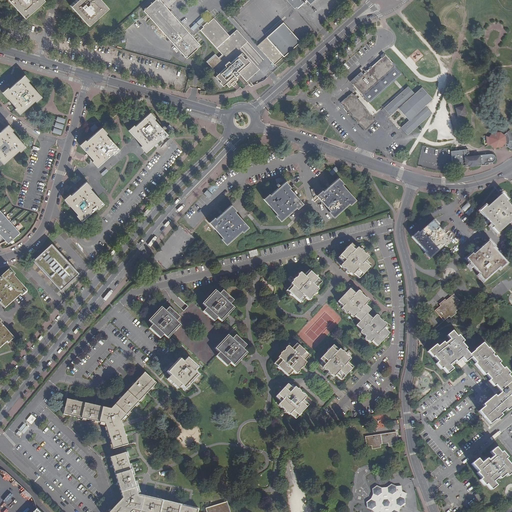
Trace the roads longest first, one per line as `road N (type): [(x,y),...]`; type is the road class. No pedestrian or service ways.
road 1 (unclassified): [(2,443),(130,293),(399,226)]
road 2 (secondary): [(0,417),(147,234),(244,133)]
road 3 (secondary): [(231,129),(0,394)]
road 4 (residential): [(434,511),(404,396),(413,312),(399,226)]
road 5 (residential): [(3,257),(43,224),(88,75)]
road 6 (secondary): [(252,112),(352,21),(387,0)]
road 7 (residential): [(414,178),(254,125)]
road 8 (residential): [(228,115),(88,75)]
